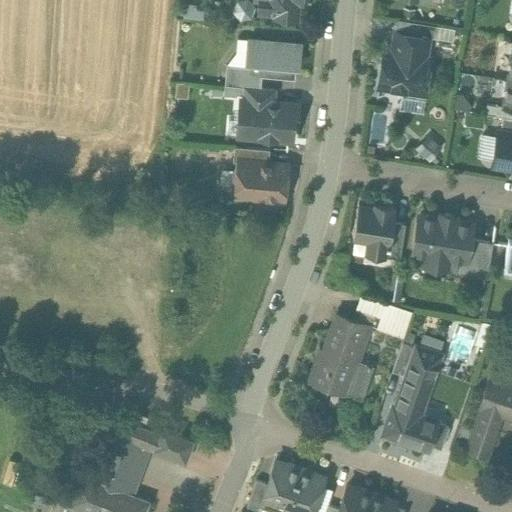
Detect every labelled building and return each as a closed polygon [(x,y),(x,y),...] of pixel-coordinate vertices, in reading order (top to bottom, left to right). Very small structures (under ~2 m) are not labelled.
[(260,0),(259,10),(277,11),(276,15),(295,17),(296,0),(260,0)] [(428,35),(397,30),(393,52),(424,57),(428,35)] [(299,42),(250,38),(247,61),(248,61),(248,66),(247,74),(262,75),(295,78),(296,65),(297,65),(299,42)] [(393,52),(384,50),(379,84),(391,86),(394,90),(402,91),(406,88),(424,91),(430,58),(424,57),(393,52)] [(248,66),(227,64),(225,84),(245,85),(261,87),(262,75),(247,74),(248,66)] [(511,79),(508,79),(504,104),(504,103),(503,105),(505,105),(505,104),(511,105),(511,79)] [(261,87),(245,85),(244,98),(274,101),(275,88),(261,87)] [(244,98),(242,98),(240,119),(250,120),(248,134),(291,138),(292,124),(295,124),(297,103),(274,101),(244,98)] [(503,105),(498,104),(496,115),(503,116),(511,117),(511,106),(505,105),(503,105)] [(511,117),(503,116),(501,129),(511,131),(511,117)] [(511,131),(501,129),(498,129),(492,164),(511,167),(511,131)] [(270,148),(234,145),(233,160),(239,161),(239,160),(269,162),(270,148)] [(269,162),(239,160),(239,161),(239,164),(238,163),(234,176),(234,178),(235,189),(236,189),(236,193),(283,198),(287,164),(269,162)] [(373,205),(359,203),(353,239),(367,241),(365,253),(386,256),(387,246),(390,247),(394,221),(396,209),(393,208),(394,205),(373,202),(373,205)] [(249,287),(260,246),(201,229),(142,213),(131,258),(191,275),(180,319),(225,335),(239,285),(249,287)] [(455,215),(440,213),(439,218),(419,214),(413,250),(426,252),(425,263),(446,266),(448,256),(461,258),(466,259),(470,238),(472,223),(454,220),(455,215)] [(406,223),(394,221),(390,247),(387,246),(386,256),(400,259),(406,223)] [(492,241),(470,238),(466,259),(461,258),(459,272),(486,277),(492,241)] [(382,313),(357,305),(353,316),(371,323),(370,324),(377,326),(382,313)] [(337,311),(321,356),(318,355),(309,380),(343,392),(343,391),(359,397),(371,364),(358,359),(370,324),(371,323),(353,316),(337,311)] [(416,345),(402,341),(392,370),(406,374),(416,345)] [(406,374),(395,405),(393,404),(383,432),(428,448),(429,444),(437,421),(438,419),(420,413),(441,353),(417,345),(417,346),(416,345),(406,374)] [(511,385),(490,378),(466,448),(488,455),(502,414),(511,417),(511,385)] [(149,416),(133,410),(129,420),(145,426),(149,416)] [(118,416),(105,448),(111,450),(99,480),(121,488),(138,443),(150,448),(155,450),(161,432),(160,432),(145,426),(129,420),(118,416)] [(449,426),(437,421),(429,444),(441,448),(449,426)] [(194,439),(162,426),(160,432),(161,432),(155,450),(185,461),(191,446),(194,439)] [(138,443),(121,488),(133,493),(150,448),(138,443)] [(49,448),(30,448),(31,485),(50,485),(49,448)] [(300,468),(276,460),(268,482),(261,501),(286,510),(300,468)] [(66,504),(78,472),(63,467),(52,499),(66,504)] [(300,468),(286,510),(292,511),(312,511),(325,477),(300,468)] [(121,488),(99,480),(78,472),(66,504),(63,511),(145,511),(150,499),(133,493),(121,488)] [(268,482),(256,479),(247,505),(258,509),(261,501),(268,482)] [(365,511),(372,493),(347,484),(339,507),(337,511),(365,511)] [(396,501),(372,493),(365,511),(392,511),(395,506),(396,501)] [(337,511),(339,507),(328,503),(324,511),(337,511)]
